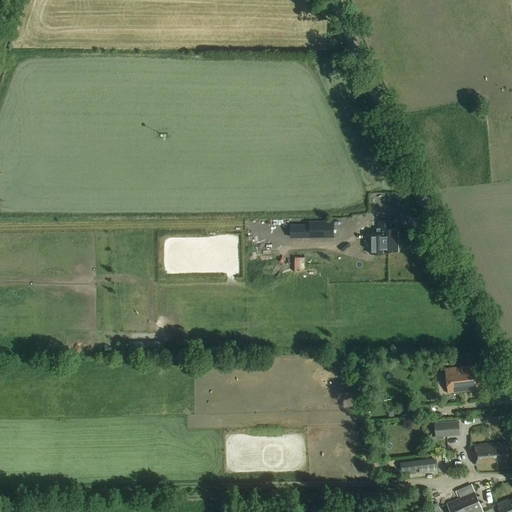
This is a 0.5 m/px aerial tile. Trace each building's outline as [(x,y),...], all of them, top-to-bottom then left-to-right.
[(320,223),(304,223),(304,232),(336,232),(336,219),(320,219),(320,223)] [(389,222),(377,222),(377,234),(381,234),(381,252),(397,252),(397,229),(389,229),(389,222)] [(165,343),(131,343),(131,351),(165,351),(165,343)] [(445,369),(447,393),(477,390),(477,386),(481,386),(479,369),(474,369),(474,366),(445,369)] [(458,421),(434,423),(435,437),(459,435),(458,421)] [(474,446),(476,466),(491,464),(491,462),(497,461),(497,465),(506,464),(506,459),(509,459),(507,442),(474,446)] [(414,470),(419,470),(419,471),(419,474),(438,472),(438,470),(436,458),(418,461),(400,463),(401,472),(404,471),(414,470)] [(446,504),(449,511),(483,511),(471,484),(457,490),(460,498),(446,504)] [(502,511),(511,511),(511,499),(510,500),(510,499),(499,504),(502,511)] [(433,505),(435,511),(440,511),(441,511),(438,503),(433,505)]
